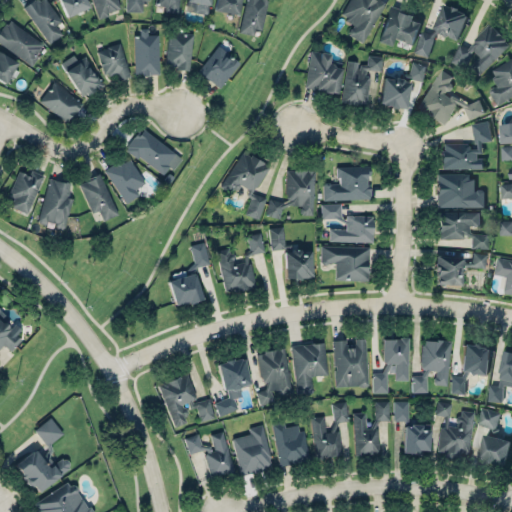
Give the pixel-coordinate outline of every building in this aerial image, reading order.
[(30,0),(21,6),(48,43),(61,34),(54,24),(60,20),(45,0),(40,0),(39,1),(38,0),(30,0)] [(57,0),(65,17),(88,7),(85,0),(57,0)] [(90,0),(97,19),(108,15),(107,12),(120,8),(117,0),(90,0)] [(141,0),(141,11),(127,11),(126,0),(141,0)] [(177,12),(178,0),(154,0),(154,5),(163,6),(163,7),(164,7),(164,11),(177,12)] [(186,0),(185,11),(207,13),(208,0),(186,0)] [(213,0),(211,11),(237,16),(240,0),(213,0)] [(253,35),(255,28),(261,29),(267,0),(245,0),(238,32),(253,35)] [(385,1),(381,0),(348,0),(340,16),(353,23),(346,35),(363,43),(385,1)] [(391,2),(411,8),(410,12),(415,14),(414,19),(420,21),(413,42),(395,36),(392,45),(378,40),(391,2)] [(458,39),(469,13),(444,2),(432,28),(458,39)] [(0,44),(0,28),(1,28),(4,23),(6,24),(9,20),(42,43),(35,54),(38,56),(31,66),(0,44)] [(479,74),(510,43),(489,23),(466,47),(463,44),(450,57),(459,66),(475,50),(480,55),(470,65),(479,74)] [(138,26),(139,34),(133,34),(134,73),(141,73),(141,75),(147,75),(147,73),(158,73),(158,33),(148,34),(148,26),(138,26)] [(169,30),(164,65),(175,66),(175,64),(177,64),(176,68),(189,70),(193,33),(169,30)] [(415,52),(429,55),(434,33),(420,30),(415,52)] [(115,73),(107,75),(106,72),(103,73),(96,50),(119,43),(130,76),(117,80),(115,73)] [(221,88),(238,59),(215,45),(198,74),(221,88)] [(329,53),(309,50),(304,88),(337,92),(341,63),(328,61),(329,53)] [(0,52),(16,62),(3,83),(0,81),(0,52)] [(59,62),(73,54),(77,60),(85,55),(103,84),(86,95),(85,93),(80,96),(59,62)] [(358,60),(347,59),(340,101),(358,105),(358,102),(365,103),(370,78),(367,75),(365,75),(366,69),(381,71),(382,56),(367,54),(366,64),(359,63),(359,68),(357,67),(358,60)] [(511,56),(489,69),(497,84),(488,89),(496,103),(511,94),(511,56)] [(422,81),(425,64),(409,61),(406,77),(422,81)] [(483,105),(473,100),(470,105),(445,91),(454,76),(440,68),(417,107),(444,123),(455,104),(476,116),(483,105)] [(406,107),(409,80),(382,77),(379,104),(406,107)] [(53,81),(38,100),(65,121),(73,111),(75,111),(81,103),(53,81)] [(467,141),(443,142),(443,150),(439,150),(438,161),(441,161),(441,168),(483,167),(483,156),(477,157),(477,152),(483,152),(481,141),(492,139),(488,120),(471,122),(475,142),(477,142),(478,147),(471,147),(471,144),(467,141)] [(511,126),(499,127),(500,142),(511,141),(511,126)] [(125,149),(127,147),(126,146),(137,131),(140,133),(143,128),(182,157),(172,171),(169,168),(162,177),(125,149)] [(511,177),(509,177),(509,166),(511,166),(511,158),(502,159),(501,145),(511,144),(511,177)] [(269,166),(250,155),(249,155),(241,150),(219,186),(224,189),(234,192),(239,183),(250,190),(243,214),(257,218),(260,213),(265,197),(254,194),(253,193),(268,167),(269,166)] [(103,170),(125,203),(138,194),(134,188),(144,182),(129,158),(123,162),(120,158),(103,170)] [(335,166),(369,165),(369,175),(366,175),(366,184),(369,184),(369,198),(323,200),(322,184),(324,182),(329,181),(330,183),(338,182),(338,177),(335,177),(335,166)] [(26,213),(43,175),(30,169),(28,175),(18,170),(7,195),(13,197),(9,205),(26,213)] [(314,170),(286,169),(284,200),(267,200),(266,216),(280,217),(280,204),(300,205),(299,214),(312,215),(314,170)] [(435,172),(468,172),(469,177),(474,177),(474,189),(476,189),(477,187),(482,187),(484,190),(484,205),(435,206),(435,172)] [(102,220),(117,214),(99,174),(78,183),(91,212),(98,209),(102,220)] [(47,177),(37,219),(38,222),(43,224),(46,223),(47,220),(55,222),(54,224),(56,227),(61,228),(64,227),(71,198),(66,196),(67,194),(68,194),(69,189),(67,188),(69,182),(59,180),(59,181),(55,180),(54,179),(47,177)] [(511,182),(501,182),(501,196),(511,196),(511,182)] [(340,203),(320,203),(321,218),(335,217),(335,223),(338,224),(345,224),(345,228),(328,228),(328,241),(372,242),(372,219),(368,219),(371,218),(371,215),(345,214),(345,220),(339,220),(339,216),(340,216),(340,203)] [(437,239),(463,238),(463,234),(470,237),(470,248),(487,248),(488,233),(472,233),(469,232),(469,225),(480,225),(479,210),(437,211),(437,239)] [(511,233),(499,233),(499,219),(511,219),(511,233)] [(269,227),(269,247),(283,247),(283,227),(269,227)] [(245,235),(250,254),(263,251),(259,232),(245,235)] [(167,281),(169,278),(173,276),(176,279),(187,275),(186,272),(194,263),(189,245),(203,242),(208,263),(195,266),(189,272),(189,274),(191,274),(194,275),(202,299),(189,303),(188,301),(174,305),(167,281)] [(320,245),(368,246),(368,280),(334,279),(335,262),(328,262),(327,264),(322,264),(320,261),(320,245)] [(233,264),(231,247),(216,249),(223,292),(254,287),(250,261),(233,264)] [(310,249),(283,250),(284,278),(311,278),(310,249)] [(484,267),(485,253),(472,252),(470,266),(484,267)] [(434,284),(460,284),(461,256),(435,256),(434,284)] [(511,258),(497,256),(494,273),(507,275),(504,292),(511,292),(511,258)] [(0,308),(0,348),(3,345),(10,352),(23,337),(6,322),(10,317),(0,308)] [(383,338),(407,337),(406,381),(395,380),(394,364),(390,364),(386,373),(386,392),(372,391),(372,372),(381,372),(386,365),(382,360),(383,338)] [(332,340),(334,387),(367,385),(365,338),(354,338),(354,345),(345,345),(345,339),(332,340)] [(449,340),(421,339),(420,369),(434,369),(434,384),(448,384),(449,340)] [(310,375),(327,373),(322,341),(289,345),(297,393),(303,392),(305,394),(310,393),(312,390),(310,375)] [(472,343),(472,345),(464,344),(461,371),(463,371),(460,376),(451,376),(450,392),(464,393),(465,377),(467,372),(469,374),(475,375),(477,374),(487,375),(490,350),(487,349),(487,348),(479,347),(479,344),(472,343)] [(263,350),(283,347),(291,391),(280,393),(279,388),(270,390),(273,400),(259,404),(255,391),(264,388),(266,382),(264,382),(262,381),(261,376),(259,376),(255,353),(263,352),(263,350)] [(501,373),(499,384),(490,383),(488,400),(502,402),(504,384),(511,385),(511,350),(505,349),(499,372),(501,373)] [(243,357),(217,362),(225,398),(214,401),(217,414),(236,410),(233,397),(241,396),(239,386),(248,384),(243,357)] [(184,416),(186,421),(174,426),(157,383),(186,372),(196,395),(194,398),(192,399),(193,403),(207,398),(213,416),(200,420),(196,406),(190,408),(188,401),(181,403),(182,406),(186,408),(188,411),(186,415),(184,416)] [(411,372),(411,392),(426,392),(426,372),(411,372)] [(364,411),(352,412),(354,455),(362,455),(362,453),(367,452),(368,454),(378,453),(377,428),(374,427),(377,420),(388,420),(388,400),(374,400),(374,418),(370,427),(370,428),(365,428),(364,411)] [(408,400),(393,400),(393,421),(407,421),(408,400)] [(331,402),(332,421),(347,420),(346,401),(331,402)] [(473,411),(458,409),(456,426),(447,425),(450,402),(436,401),(434,414),(444,416),(443,426),(439,426),(436,453),(456,455),(456,452),(468,453),(473,411)] [(478,424),(490,426),(490,431),(497,432),(500,410),(480,407),(478,424)] [(315,458),(342,454),(338,430),(325,432),(323,415),(309,417),(315,458)] [(34,429),(46,445),(62,433),(50,417),(34,429)] [(277,464),(307,460),(302,424),(284,426),(283,420),(271,422),(277,464)] [(402,452),(428,453),(429,424),(403,423),(402,452)] [(250,434),(232,437),(239,474),(271,467),(262,424),(248,427),(250,434)] [(233,471),(222,430),(209,434),(214,450),(203,453),(210,478),(233,471)] [(202,448),(197,433),(183,437),(188,453),(202,448)] [(511,441),(484,434),(478,459),(506,466),(511,441)] [(13,463),(28,486),(32,483),(36,490),(71,468),(64,457),(47,467),(36,449),(13,463)] [(32,502),(66,481),(71,484),(76,485),(78,489),(77,493),(87,507),(90,506),(93,511),(38,511),(37,510),(32,502)]
